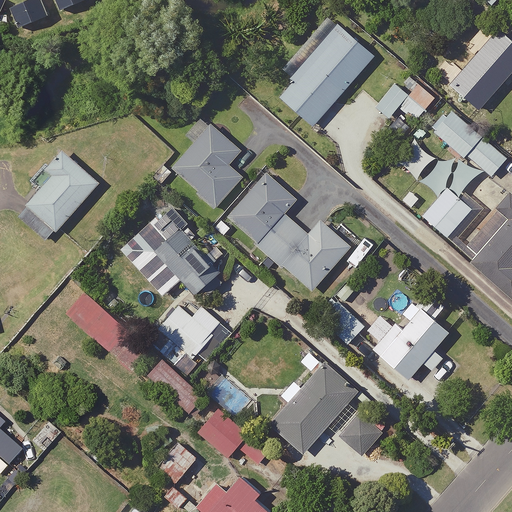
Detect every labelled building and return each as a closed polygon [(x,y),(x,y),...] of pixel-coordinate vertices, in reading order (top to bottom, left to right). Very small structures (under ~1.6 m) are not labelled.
[(0,0),(0,21),(9,3),(2,0),(0,0)] [(54,20),(45,0),(10,14),(19,35),(54,20)] [(97,1),(96,0),(55,0),(62,15),(97,1)] [(376,57),(339,25),(291,79),(295,83),(281,99),(314,128),(376,57)] [(433,92),(411,74),(399,88),(421,106),(433,92)] [(454,112),(435,134),(465,160),(467,157),(493,178),(509,159),(454,112)] [(243,153),(213,126),(173,169),(217,208),(244,178),(231,166),(243,153)] [(432,155),(408,136),(392,155),(416,174),(432,155)] [(101,185),(63,152),(47,171),(54,177),(27,207),(58,233),(101,185)] [(353,248),(322,221),(309,235),(286,214),(299,200),(269,174),(229,218),(314,292),(353,248)] [(419,194),(406,183),(396,196),(409,206),(419,194)] [(473,210),(448,189),(423,217),(449,239),(473,210)] [(511,194),(497,210),(509,220),(471,263),(511,299),(511,194)] [(221,275),(182,229),(156,252),(196,298),(221,275)] [(149,347),(84,290),(66,311),(132,368),(149,347)] [(349,345),(366,327),(339,302),(322,321),(349,345)] [(215,336),(180,306),(159,330),(194,360),(215,336)] [(410,381),(450,333),(422,310),(382,358),(410,381)] [(206,399),(164,361),(150,376),(191,414),(206,399)] [(359,391),(325,362),(270,426),(304,454),(359,391)] [(249,434),(220,410),(200,434),(229,458),(249,434)] [(360,415),(341,437),(363,456),(383,434),(360,415)] [(57,432),(47,422),(31,438),(41,448),(57,432)] [(197,458),(179,444),(159,468),(176,484),(197,458)] [(262,495),(242,477),(228,493),(218,484),(198,508),(202,511),(267,511),(256,502),(262,495)]
